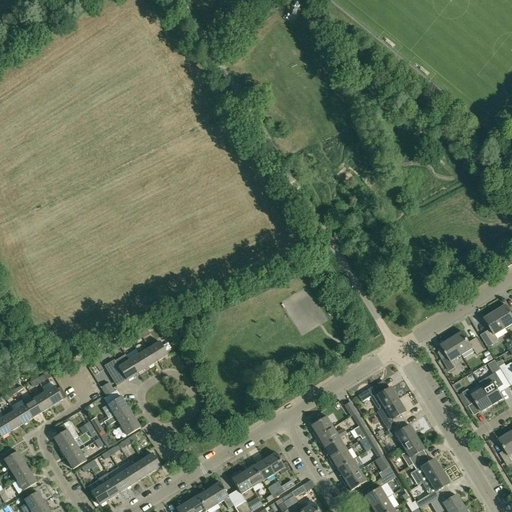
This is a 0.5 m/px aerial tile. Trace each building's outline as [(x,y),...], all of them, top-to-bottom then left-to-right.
[(511,313),(507,305),(496,312),(506,329),(511,325),(511,313)] [(495,336),(506,329),(496,312),(485,319),(491,329),(486,332),(493,345),(498,342),(495,336)] [(148,329),(141,332),(143,337),(150,334),(148,329)] [(134,334),(136,340),(143,337),(141,332),(134,334)] [(452,339),(462,355),(473,348),(477,354),(484,350),(477,338),(470,342),(464,332),(452,339)] [(126,339),(119,342),(121,348),(128,345),(126,339)] [(451,362),(462,355),(452,339),(441,346),(447,356),(442,359),(449,371),(455,368),(451,362)] [(119,342),(112,345),(114,351),(121,348),(119,342)] [(150,349),(158,362),(169,356),(160,342),(150,349)] [(158,362),(150,349),(139,355),(148,368),(158,362)] [(131,355),(133,359),(129,361),(137,375),(148,368),(139,355),(137,356),(134,353),(131,355)] [(121,361),(123,365),(118,368),(127,381),(137,375),(129,361),(127,363),(124,359),(121,361)] [(109,373),(118,368),(115,361),(114,361),(105,367),(109,373)] [(511,363),(506,366),(505,364),(500,367),(501,369),(509,382),(511,379),(511,363)] [(494,382),(483,389),(493,405),(504,398),(498,388),(504,385),(496,373),(491,376),(494,382)] [(36,378),(39,384),(40,383),(46,380),(44,375),(36,378)] [(32,387),(39,384),(36,378),(30,382),(32,387)] [(22,386),(15,389),(18,394),(25,391),(22,386)] [(45,393),(53,406),(64,400),(55,386),(45,393)] [(370,397),(379,411),(398,399),(390,387),(377,395),(372,387),(358,395),(362,402),(370,397)] [(18,394),(15,389),(8,392),(11,398),(18,394)] [(467,407),(469,406),(476,402),(482,412),(493,405),(483,389),(472,396),(468,389),(459,395),(467,407)] [(53,406),(45,393),(35,399),(43,412),(53,406)] [(109,405),(115,416),(128,408),(122,398),(109,405)] [(43,412),(35,399),(24,405),(33,419),(43,412)] [(379,411),(377,412),(388,431),(391,429),(391,428),(404,420),(401,414),(405,412),(398,399),(379,411)] [(350,402),(345,405),(352,416),(357,413),(350,402)] [(33,419),(24,405),(14,412),(22,425),(33,419)] [(86,413),(86,414),(92,411),(89,405),(83,409),(86,414),(86,413)] [(105,422),(107,427),(118,420),(122,426),(134,418),(128,408),(115,416),(105,422)] [(22,425),(14,412),(4,418),(12,431),(22,425)] [(313,433),(316,438),(334,428),(327,417),(311,426),(312,427),(312,426),(315,431),(313,433)] [(12,431),(4,418),(0,420),(0,435),(2,438),(12,431)] [(91,421),(95,428),(101,424),(96,418),(91,421)] [(141,429),(134,418),(122,426),(128,436),(141,429)] [(360,418),(355,421),(358,427),(360,426),(364,424),(360,418)] [(395,434),(403,446),(417,438),(409,425),(408,426),(404,420),(391,428),(391,429),(394,434),(395,434)] [(88,431),(88,432),(93,428),(90,422),(85,425),(88,431)] [(104,431),(101,424),(95,428),(99,434),(104,431)] [(360,426),(358,427),(362,433),(367,429),(364,424),(360,426)] [(323,444),(325,447),(340,438),(348,434),(344,428),(337,433),(334,428),(316,438),(320,444),(323,444)] [(92,438),(98,435),(94,429),(89,432),(92,438)] [(55,439),(61,449),(74,441),(72,437),(75,435),(73,432),(70,434),(68,431),(55,439)] [(511,435),(511,433),(499,440),(505,450),(500,453),(508,466),(511,463),(511,459),(510,456),(511,454),(511,435)] [(102,437),(108,447),(113,444),(106,434),(102,437)] [(135,434),(129,438),(132,443),(138,439),(135,434)] [(370,434),(365,438),(367,441),(372,449),(373,448),(377,445),(373,439),(372,438),(370,434)] [(129,438),(122,442),(125,447),(132,443),(129,438)] [(326,455),(329,460),(331,459),(347,449),(340,438),(325,447),(325,448),(328,452),(326,455)] [(409,467),(413,465),(427,456),(423,451),(424,449),(417,438),(403,446),(407,452),(402,455),(409,467)] [(99,439),(94,442),(98,448),(103,445),(99,439)] [(61,449),(67,459),(80,451),(78,448),(82,446),(80,442),(76,444),(74,441),(61,449)] [(377,445),(373,448),(379,459),(384,456),(377,445)] [(115,447),(109,451),(112,456),(118,452),(115,447)] [(336,465),(338,469),(353,460),(347,449),(331,459),(329,460),(333,465),(336,465)] [(82,454),(80,451),(67,459),(74,469),(87,461),(85,458),(88,456),(86,452),(82,454)] [(109,451),(102,455),(105,460),(112,456),(109,451)] [(11,470),(24,462),(18,452),(4,460),(11,470)] [(286,462),(282,464),(275,453),(265,459),(274,475),(280,472),(282,474),(291,469),(286,462)] [(143,460),(151,474),(162,467),(153,454),(143,460)] [(430,462),(427,456),(413,465),(416,470),(415,471),(422,483),(428,480),(442,471),(435,459),(430,462)] [(265,459),(254,466),(264,482),(274,475),(265,459)] [(95,460),(88,464),(92,469),(98,465),(95,460)] [(151,474),(143,460),(133,467),(141,480),(151,474)] [(339,476),(342,481),(360,471),(353,460),(338,469),(338,470),(341,474),(339,476)] [(24,462),(11,470),(17,481),(30,473),(24,462)] [(88,464),(82,468),(85,473),(92,469),(88,464)] [(243,472),(253,488),(264,482),(254,466),(243,472)] [(141,480),(133,467),(122,473),(131,486),(141,480)] [(207,470),(209,475),(217,472),(215,467),(207,470)] [(379,473),(383,479),(393,472),(390,467),(379,473)] [(351,491),(367,482),(360,471),(342,481),(346,487),(349,487),(351,491)] [(430,495),(420,501),(424,508),(437,499),(433,493),(436,492),(449,483),(442,471),(428,480),(422,483),(430,495)] [(243,472),(232,479),(242,495),(253,488),(243,472)] [(396,477),(393,472),(383,479),(386,484),(396,477)] [(30,473),(17,481),(12,483),(19,494),(37,483),(30,473)] [(131,486),(122,473),(112,479),(121,493),(131,486)] [(121,493),(112,479),(102,486),(110,499),(121,493)] [(292,480),(281,486),(285,492),(296,485),(292,480)] [(219,505),(224,502),(229,509),(234,505),(230,498),(229,499),(219,483),(209,489),(219,505)] [(303,485),(292,492),(295,497),(306,491),(303,485)] [(110,499),(102,486),(92,492),(100,506),(110,499)] [(273,488),(269,490),(272,495),(274,499),(285,492),(281,486),(275,490),(273,488)] [(365,497),(372,508),(388,498),(381,487),(365,497)] [(198,496),(208,511),(210,510),(211,511),(213,511),(220,508),(218,505),(219,505),(209,489),(198,496)] [(31,510),(44,502),(38,492),(25,500),(31,510)] [(289,499),(289,500),(294,496),(292,492),(281,499),(284,502),(289,499)] [(10,500),(6,493),(1,496),(5,503),(10,500)] [(442,511),(446,509),(447,511),(455,511),(464,507),(457,495),(441,505),(437,508),(439,511),(442,511)] [(207,511),(208,511),(198,496),(187,502),(193,511),(207,511)] [(58,508),(62,505),(58,498),(53,500),(58,508)] [(247,504),(251,511),(252,511),(253,511),(263,506),(260,501),(258,498),(247,504)] [(319,511),(311,498),(305,502),(308,507),(303,510),(303,511),(319,511)] [(372,508),(374,511),(388,511),(394,509),(388,498),(372,508)] [(245,501),(240,504),(245,511),(251,511),(247,504),(245,501)] [(49,505),(47,506),(44,502),(31,510),(28,511),(50,511),(53,511),(49,505)] [(176,509),(178,511),(193,511),(187,502),(176,509)]
